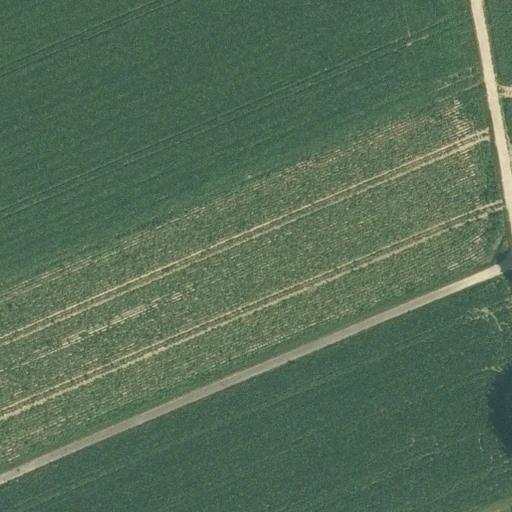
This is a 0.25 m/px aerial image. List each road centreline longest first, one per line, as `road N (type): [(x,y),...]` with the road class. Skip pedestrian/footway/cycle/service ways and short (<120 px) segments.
road 1 (track): [(0,483),(511,262)]
road 2 (track): [(475,0),(511,229)]
